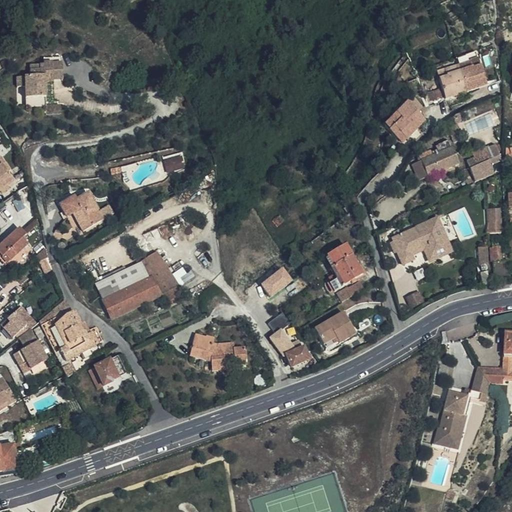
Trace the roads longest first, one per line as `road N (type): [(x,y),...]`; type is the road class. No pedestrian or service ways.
road 1 (tertiary): [(511,296),(460,307),(354,367),(168,436)]
road 2 (residential): [(168,436),(122,341),(72,304),(53,265)]
road 3 (tertiary): [(168,436),(0,494)]
